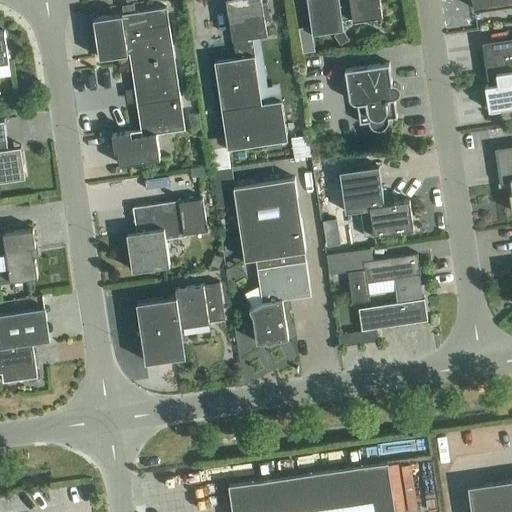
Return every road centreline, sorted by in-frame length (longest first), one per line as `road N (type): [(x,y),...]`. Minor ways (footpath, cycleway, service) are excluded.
road 1 (residential): [(108,422),(48,0)]
road 2 (tertiary): [(108,422),(481,366)]
road 3 (residential): [(428,0),(481,366)]
